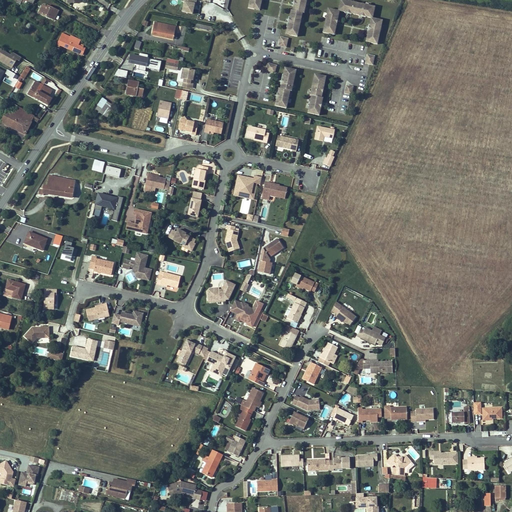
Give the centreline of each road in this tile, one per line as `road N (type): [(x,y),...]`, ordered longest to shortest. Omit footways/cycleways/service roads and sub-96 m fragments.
road 1 (residential): [(261,442),(511,443)]
road 2 (residential): [(355,74),(252,54),(230,143)]
road 3 (residential): [(49,130),(146,154),(218,151)]
road 4 (secondary): [(141,0),(49,130)]
road 5 (residential): [(227,163),(185,314)]
road 6 (residential): [(314,329),(261,442)]
